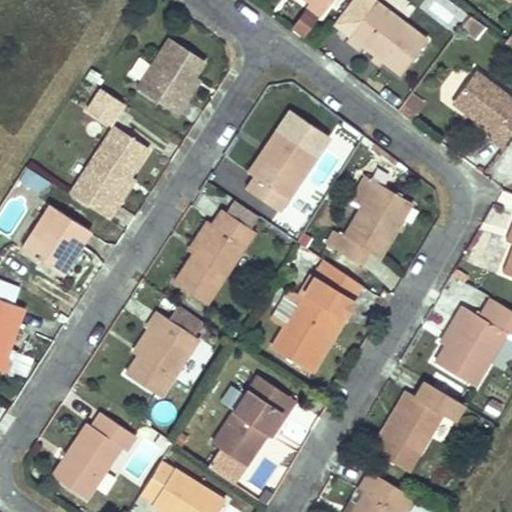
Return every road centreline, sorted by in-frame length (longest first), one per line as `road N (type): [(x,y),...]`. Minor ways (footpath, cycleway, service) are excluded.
road 1 (residential): [(267,38),(0,444)]
road 2 (residential): [(283,511),(465,205),(457,172)]
road 3 (residential): [(457,172),(267,38)]
